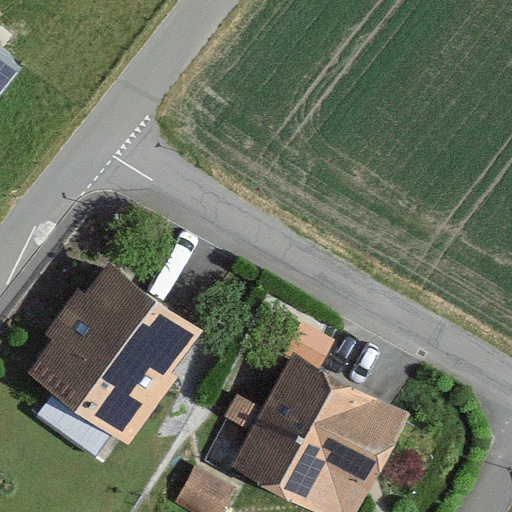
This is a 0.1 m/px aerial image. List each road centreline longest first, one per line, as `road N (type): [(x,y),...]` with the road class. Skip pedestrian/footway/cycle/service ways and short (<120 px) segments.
road 1 (residential): [(96,153),(511,378)]
road 2 (unclassified): [(96,153),(214,0)]
road 3 (unclassified): [(0,268),(96,153)]
